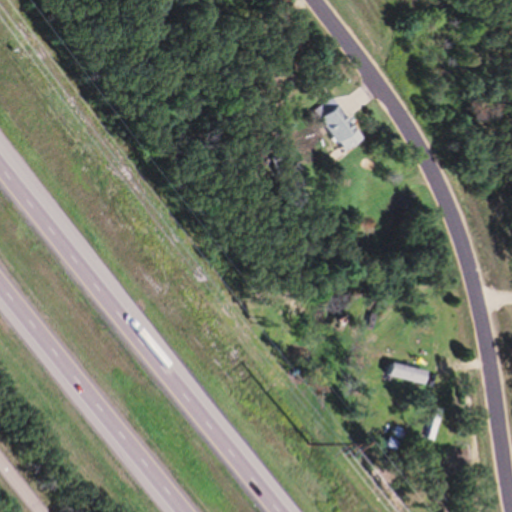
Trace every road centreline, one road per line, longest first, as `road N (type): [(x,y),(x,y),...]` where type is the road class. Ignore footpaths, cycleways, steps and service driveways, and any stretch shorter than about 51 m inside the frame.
road 1 (residential): [(511,507),(499,471),(493,370),(386,108),(314,0)]
road 2 (motorway): [(286,511),(0,143)]
road 3 (motorway): [(0,284),(187,511)]
